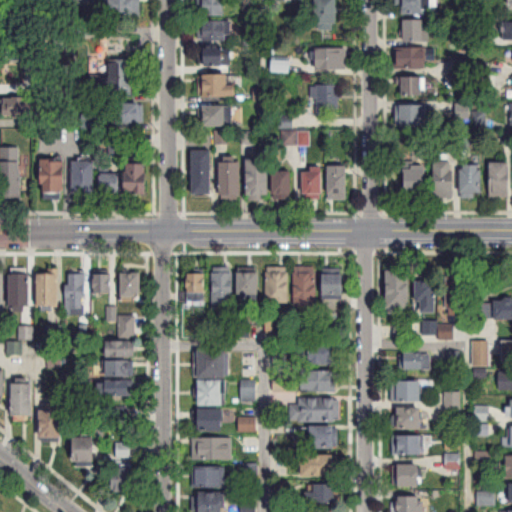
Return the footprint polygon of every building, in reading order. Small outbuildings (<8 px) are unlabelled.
[(11,16),(11,6),(24,6),(24,0),(1,0),(1,16),(11,16)] [(110,0),(111,17),(141,17),(141,0),(110,0)] [(226,14),(225,0),(204,0),(204,14),(226,14)] [(339,0),(317,0),(317,30),(339,30),(339,0)] [(403,0),(404,13),(432,13),(432,0),(403,0)] [(82,34),(97,33),(95,19),(81,20),(82,34)] [(405,20),(405,42),(430,42),(430,20),(405,20)] [(199,21),(199,40),(232,40),(232,21),(199,21)] [(511,40),(511,21),(503,22),(503,41),(511,40)] [(39,38),(14,37),(13,61),(38,62),(39,38)] [(232,66),(232,48),(205,48),(205,66),(232,66)] [(347,70),(347,49),(317,48),(317,69),(347,70)] [(428,48),(397,48),(397,68),(428,68),(428,48)] [(471,57),(457,57),(457,73),(471,73),(471,57)] [(133,59),(113,59),(113,76),(93,76),(93,95),(133,95),(133,59)] [(231,85),(231,75),(200,75),(200,97),(238,97),(238,85),(231,85)] [(470,91),(470,77),(458,77),(458,91),(470,91)] [(404,96),(427,96),(427,78),(404,78),(404,96)] [(317,113),(339,113),(339,85),(312,85),(312,98),(317,98),(317,113)] [(43,117),(43,97),(5,97),(5,117),(43,117)] [(117,124),(144,124),(144,104),(117,104),(117,124)] [(471,104),(456,104),(456,121),(471,121),(471,104)] [(232,106),(201,106),(201,126),(232,126),(232,106)] [(397,127),(429,127),(429,106),(397,106),(397,127)] [(21,199),(21,148),(1,148),(1,199),(21,199)] [(213,151),(193,151),(193,195),(213,195),(213,151)] [(270,197),(270,160),(249,160),(250,197),(270,197)] [(67,161),(43,161),(43,198),(67,198),(67,161)] [(75,198),(95,198),(95,162),(75,162),(75,198)] [(455,198),(455,162),(435,162),(435,198),(455,198)] [(223,163),(223,199),(242,199),(242,163),(223,163)] [(128,195),(150,195),(150,164),(128,164),(128,195)] [(511,198),(511,164),(493,164),(493,198),(511,198)] [(462,165),(462,198),(484,198),(484,165),(462,165)] [(330,200),(349,200),(349,166),(330,166),(330,200)] [(408,166),(408,198),(427,198),(427,166),(408,166)] [(325,199),(325,168),(305,168),(305,199),(325,199)] [(295,172),(276,172),(276,199),(295,199),(295,172)] [(122,173),(102,173),(102,194),(122,194),(122,173)] [(234,267),(213,267),(213,306),(234,306),(234,267)] [(290,267),(268,267),(268,303),(290,303),(290,267)] [(295,306),(317,306),(317,267),(295,267),(295,306)] [(411,271),(388,271),(388,311),(411,311),(411,271)] [(123,273),(123,301),(142,301),(142,273),(123,273)] [(240,273),(240,298),(262,298),(262,273),(240,273)] [(39,308),(59,308),(59,274),(39,274),(39,308)] [(86,274),(67,274),(67,315),(86,315),(86,274)] [(95,274),(95,295),(114,295),(114,274),(95,274)] [(207,274),(188,274),(188,306),(207,306),(207,274)] [(345,274),(324,274),(324,299),(345,299),(345,274)] [(11,308),(31,308),(31,275),(11,275),(11,308)] [(418,282),(418,302),(438,302),(438,282),(418,282)] [(449,317),(467,317),(467,282),(449,282),(449,317)] [(498,321),(511,320),(511,298),(498,298),(498,321)] [(136,337),(136,317),(119,317),(119,337),(136,337)] [(433,335),(433,322),(424,322),(424,335),(433,335)] [(394,339),(410,339),(410,324),(394,324),(394,339)] [(454,338),(454,327),(441,327),(441,338),(454,338)] [(108,356),(136,356),(136,341),(108,341),(108,356)] [(491,366),(491,341),(474,341),(474,366),(491,366)] [(335,342),(301,342),(301,365),(335,365),(335,342)] [(231,378),(231,351),(197,351),(197,378),(231,378)] [(401,353),(401,370),(427,370),(427,353),(401,353)] [(135,361),(108,361),(108,377),(135,377),(135,361)] [(499,391),(511,391),(511,370),(499,370),(499,391)] [(275,392),(338,392),(338,371),(275,372),(275,392)] [(225,406),(225,380),(199,380),(199,406),(225,406)] [(135,381),(98,381),(98,395),(135,395),(135,381)] [(422,381),(393,381),(393,402),(422,402),(422,381)] [(13,417),(33,417),(33,384),(13,384),(13,417)] [(446,421),(462,421),(462,392),(446,392),(446,421)] [(299,403),(291,403),(291,421),(341,421),(341,398),(299,398),(299,403)] [(64,439),(64,404),(42,404),(42,439),(64,439)] [(129,406),(114,406),(114,421),(129,421),(129,406)] [(424,430),(424,408),(396,408),(396,430),(424,430)] [(225,409),(201,409),(201,432),(225,432),(225,409)] [(339,426),(311,426),(311,448),(339,448),(339,426)] [(446,449),(462,449),(462,433),(446,433),(446,449)] [(394,456),(424,456),(424,435),(394,435),(394,456)] [(97,437),(74,437),(74,462),(97,462),(97,437)] [(232,438),(193,438),(193,460),(232,460),(232,438)] [(133,442),(116,442),(116,458),(133,458),(133,442)] [(461,453),(446,453),(446,469),(461,469),(461,453)] [(303,455),(303,476),(338,476),(338,455),(303,455)] [(422,464),(394,464),(394,487),(422,487),(422,464)] [(114,466),(114,492),(135,492),(135,466),(114,466)] [(226,469),(194,469),(194,487),(226,487),(226,469)] [(317,491),(308,491),(308,503),(339,503),(339,485),(317,485),(317,491)] [(224,511),(225,493),(195,492),(194,511),(224,511)] [(397,511),(425,511),(425,497),(398,497),(397,511)] [(256,511),(256,501),(241,501),(241,511),(256,511)]
